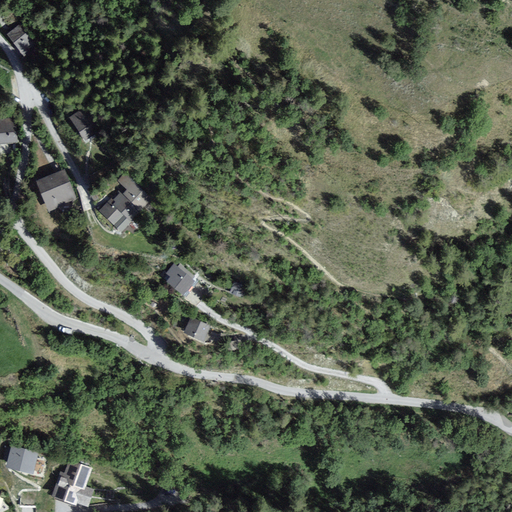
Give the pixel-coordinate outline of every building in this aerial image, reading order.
[(42,44),(21,24),(8,36),(27,58),(42,44)] [(84,106),(68,118),(85,142),(101,131),(84,106)] [(14,120),(0,120),(0,146),(17,145),(14,120)] [(65,175),(40,183),(52,219),(77,209),(65,175)] [(132,178),(122,190),(145,210),(155,197),(132,178)] [(118,194),(111,204),(133,223),(137,226),(145,215),(118,194)] [(111,204),(104,213),(120,228),(127,218),(111,204)] [(120,228),(127,234),(133,223),(127,218),(120,228)] [(202,283),(177,266),(169,278),(194,295),(202,283)] [(218,330),(197,321),(190,336),(212,345),(218,330)] [(40,452),(10,445),(5,466),(35,473),(40,452)] [(99,470),(74,461),(69,474),(62,471),(54,494),(80,504),(85,490),(91,492),(99,470)] [(21,487),(20,502),(36,502),(36,488),(21,487)]
